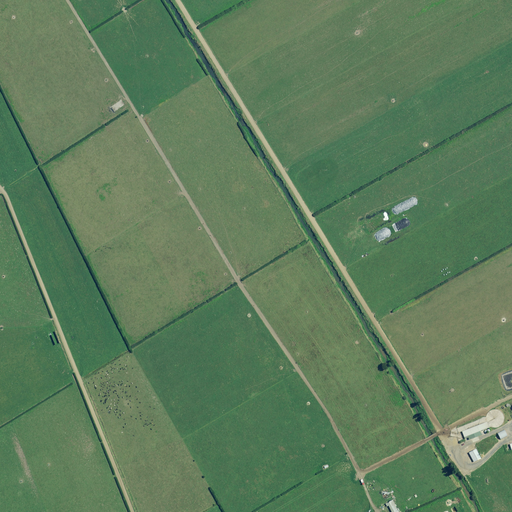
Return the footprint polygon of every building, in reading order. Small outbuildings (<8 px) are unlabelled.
[(388,315),(385,310),(375,316),(378,321),(388,315)] [(60,344),(55,332),(51,334),(55,345),(60,344)] [(488,428),(486,423),(462,432),(465,439),(468,438),(469,440),(481,435),(480,431),(488,428)] [(507,437),(504,430),(497,434),(500,440),(507,437)] [(481,459),(476,449),(468,453),(474,462),(481,459)] [(398,511),(393,500),(385,504),(386,507),(388,506),(391,511),(398,511)]
